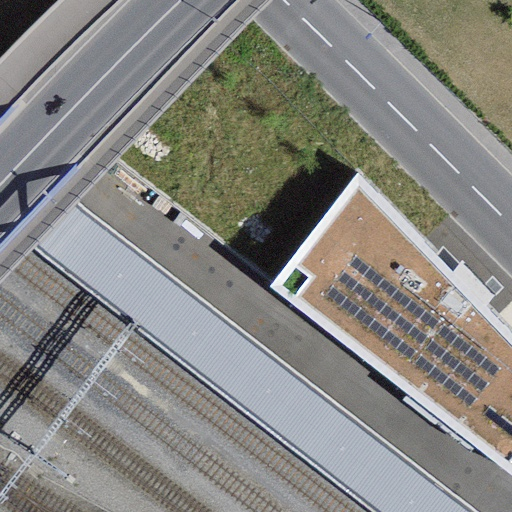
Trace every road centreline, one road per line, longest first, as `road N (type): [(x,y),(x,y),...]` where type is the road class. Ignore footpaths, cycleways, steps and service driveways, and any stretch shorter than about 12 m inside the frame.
road 1 (unclassified): [(282,0),(511,224)]
road 2 (secondary): [(181,0),(0,186)]
